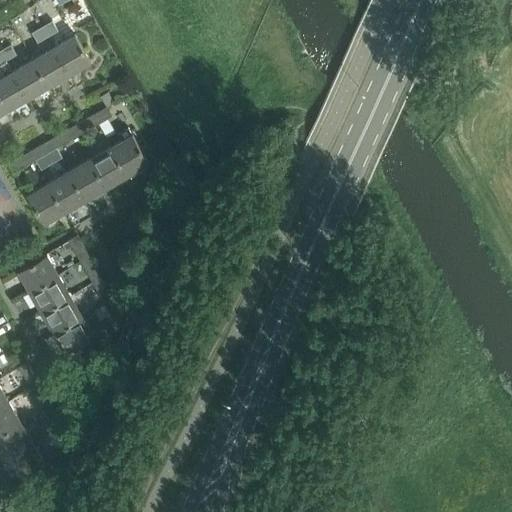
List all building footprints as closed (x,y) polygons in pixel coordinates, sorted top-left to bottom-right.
[(48,36),(59,29),(53,19),(42,26),(48,36)] [(38,42),(48,36),(42,26),(32,32),(38,42)] [(75,35),(54,47),(62,60),(69,73),(90,61),(75,35)] [(10,42),(0,48),(5,58),(6,58),(16,53),(10,42)] [(54,47),(33,59),(41,72),(48,85),(69,73),(62,60),(54,47)] [(0,95),(7,108),(27,97),(12,71),(13,70),(6,58),(5,58),(0,48),(0,95)] [(13,70),(12,71),(27,97),(48,85),(41,72),(33,59),(13,70)] [(108,105),(116,100),(110,90),(102,95),(108,105)] [(107,104),(93,113),(98,122),(113,114),(107,104)] [(93,113),(72,124),(75,129),(77,134),(98,122),(93,113)] [(66,128),(50,137),(55,147),(77,134),(75,129),(72,124),(70,126),(66,128)] [(122,140),(112,146),(120,160),(128,174),(148,163),(132,135),(127,127),(118,132),(122,140)] [(43,141),(29,149),(35,158),(55,147),(50,137),(48,138),(43,141)] [(112,146),(91,158),(99,172),(107,186),(128,174),(120,160),(112,146)] [(22,153),(8,161),(14,170),(35,158),(29,149),(26,151),(22,153)] [(91,158),(69,170),(85,199),(107,186),(99,172),(91,158)] [(69,170),(49,182),(57,196),(65,210),(85,199),(69,170)] [(49,182),(28,194),(44,222),(65,210),(57,196),(49,182)] [(78,235),(69,240),(81,261),(91,256),(90,254),(85,247),(78,235)] [(47,253),(19,270),(31,291),(45,282),(59,274),(47,253)] [(81,261),(93,282),(102,276),(102,275),(97,268),(91,256),(81,261)] [(45,282),(31,291),(43,311),(71,295),(59,274),(45,282)] [(93,282),(104,302),(114,297),(113,295),(109,288),(102,276),(93,282)] [(71,295),(43,311),(55,332),(83,316),(71,295)] [(114,297),(104,302),(109,311),(112,316),(113,316),(121,310),(122,310),(114,297)] [(83,316),(55,332),(67,353),(96,337),(91,328),(83,316)] [(30,362),(20,367),(31,386),(32,388),(32,387),(41,382),(40,379),(36,373),(30,362)] [(32,387),(32,388),(44,408),(53,403),(53,402),(48,394),(41,382),(32,387)] [(0,383),(0,406),(10,401),(0,383)] [(10,401),(0,406),(0,434),(22,422),(10,401)] [(44,408),(44,409),(55,427),(59,425),(64,422),(60,414),(54,404),(53,403),(44,408)] [(22,422),(0,434),(0,449),(4,456),(18,448),(33,440),(22,422)] [(59,425),(55,427),(63,442),(72,436),(67,426),(64,422),(59,425)] [(18,448),(4,456),(18,480),(46,464),(33,440),(18,448)]
